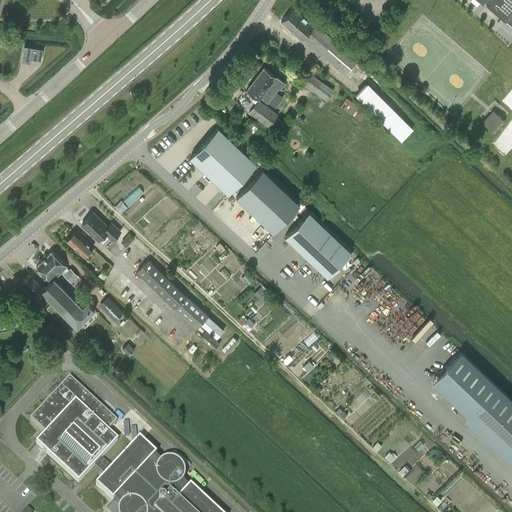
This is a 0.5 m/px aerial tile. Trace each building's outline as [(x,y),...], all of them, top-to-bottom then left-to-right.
[(511,0),(480,0),(482,2),(484,0),(488,4),(487,6),(505,21),(506,20),(511,24),(511,0)] [(334,40),(315,23),(313,25),(293,7),(281,21),(300,39),(302,37),(321,55),(334,40)] [(43,47),(24,46),(23,62),(32,63),(32,58),(42,59),(43,47)] [(315,63),(309,72),(313,75),(319,65),(315,63)] [(254,78),(274,93),(278,88),(280,89),(285,82),(263,66),(254,78)] [(325,99),(332,89),(306,71),(299,81),(325,99)] [(267,102),(274,93),(254,78),(246,90),(258,99),(259,97),(267,102)] [(366,111),(346,97),(340,106),(360,120),(366,111)] [(258,100),(248,113),(268,127),(277,114),(258,100)] [(505,121),(492,110),(481,122),(494,133),(505,121)] [(257,163),(219,126),(190,157),(229,193),(257,163)] [(299,204),(262,169),(236,197),(273,232),(299,204)] [(121,200),(114,207),(121,213),(125,209),(122,205),(124,203),(121,200)] [(351,251),(308,210),(284,236),(327,276),(351,251)] [(92,212),(82,223),(99,239),(105,233),(112,240),(120,231),(111,222),(107,226),(92,212)] [(84,257),(93,247),(75,231),(66,240),(84,257)] [(134,237),(130,232),(125,237),(130,242),(134,237)] [(51,251),(36,266),(49,278),(55,273),(57,275),(59,272),(60,273),(67,267),(51,251)] [(148,259),(136,271),(174,308),(197,327),(200,324),(216,338),(223,330),(207,316),(208,315),(185,295),(148,259)] [(71,281),(77,275),(70,269),(64,275),(71,281)] [(102,272),(98,277),(101,281),(106,276),(102,272)] [(40,291),(43,289),(42,287),(28,274),(21,281),(39,300),(44,295),(40,291)] [(40,291),(44,295),(76,328),(94,310),(87,302),(82,307),(53,278),(43,289),(40,291)] [(86,294),(91,290),(83,283),(79,287),(86,294)] [(262,285),(254,293),(258,297),(264,291),(266,294),(269,292),(262,285)] [(123,312),(107,297),(99,305),(115,321),(123,312)] [(220,343),(205,330),(201,334),(216,347),(220,343)] [(128,343),(123,348),(129,354),(134,349),(132,347),(128,343)] [(511,400),(461,351),(432,382),(511,457),(511,400)] [(331,352),(327,356),(332,360),(335,357),(331,352)] [(289,355),(283,359),(287,363),(292,359),(289,355)] [(309,361),(303,367),(307,371),(313,365),(309,361)] [(78,484),(101,459),(117,442),(107,432),(116,422),(69,379),(30,421),(46,435),(36,445),(78,484)] [(342,411),(338,415),(342,419),(347,415),(343,410),(342,411)] [(377,442),(372,447),(377,451),(381,446),(377,442)] [(169,462),(160,464),(139,445),(124,461),(122,459),(112,471),(113,472),(99,488),(120,508),(119,511),(214,511),(190,489),(188,491),(182,485),(182,470),(169,462)] [(390,453),(386,458),(390,462),(394,457),(390,453)] [(404,466),(399,471),(402,475),(408,470),(404,466)]
